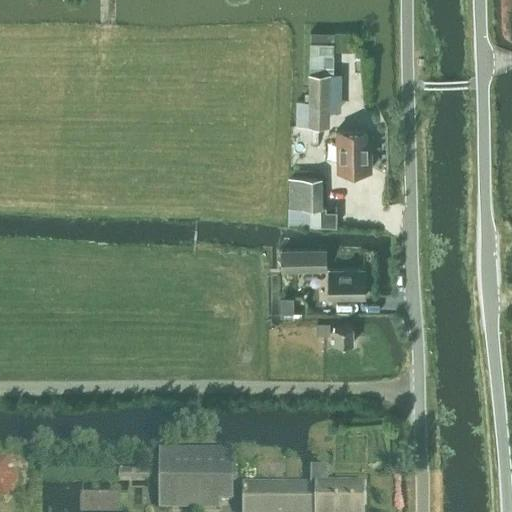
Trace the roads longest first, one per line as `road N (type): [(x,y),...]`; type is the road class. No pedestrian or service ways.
road 1 (tertiary): [(506,511),(488,272),(481,0)]
road 2 (unclassified): [(423,511),(405,0)]
